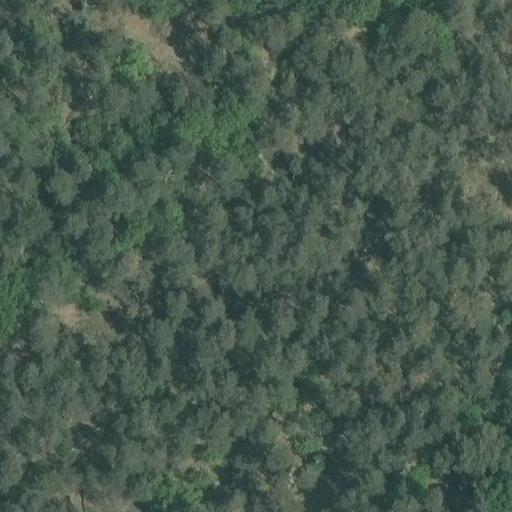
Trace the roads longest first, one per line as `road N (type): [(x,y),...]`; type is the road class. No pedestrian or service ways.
road 1 (unknown): [(193,511),(262,490),(308,442),(511,314)]
road 2 (track): [(385,511),(462,427),(482,382)]
